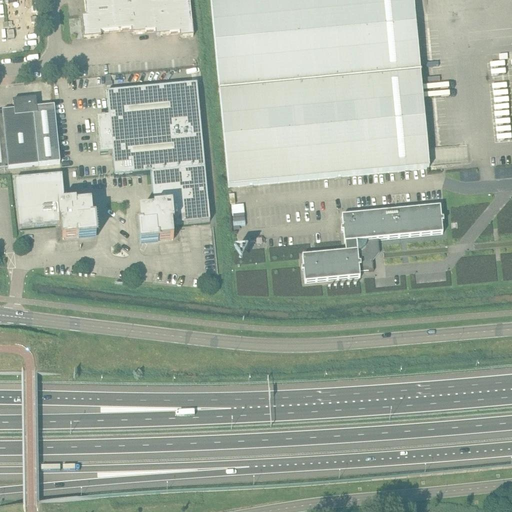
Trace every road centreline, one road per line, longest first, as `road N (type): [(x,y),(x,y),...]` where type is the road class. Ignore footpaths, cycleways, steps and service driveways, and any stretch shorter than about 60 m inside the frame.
road 1 (secondary): [(511,328),(267,344),(0,315)]
road 2 (motorway): [(0,447),(511,420)]
road 3 (motorway): [(511,392),(232,413)]
road 4 (motorway): [(0,491),(269,465)]
road 5 (motorway): [(0,467),(269,465)]
road 6 (motorway): [(269,465),(511,446)]
road 7 (secondary): [(274,511),(511,485)]
road 8 (motorway): [(232,413),(0,396)]
road 9 (motorway): [(232,413),(0,422)]
road 10 (unknown): [(337,192),(243,200),(250,231),(325,224),(335,212)]
road 11 (unknown): [(442,0),(447,129),(511,131)]
road 12 (unknown): [(509,180),(337,192)]
road 13 (unknown): [(509,180),(455,252),(382,267)]
road 14 (unknown): [(54,52),(195,41)]
